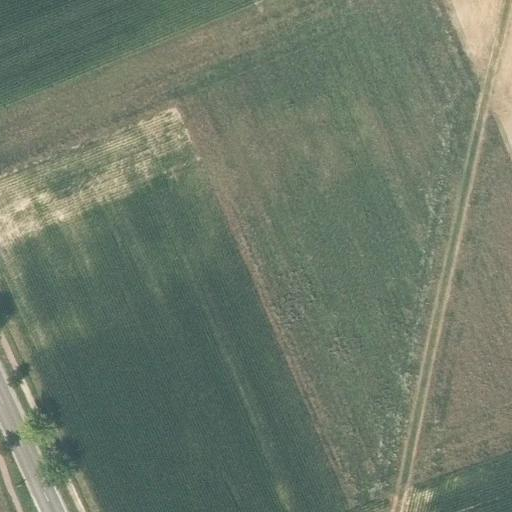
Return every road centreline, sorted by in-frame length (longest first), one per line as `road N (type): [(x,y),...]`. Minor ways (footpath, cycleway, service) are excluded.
road 1 (track): [(396,511),(506,0)]
road 2 (secondary): [(0,400),(50,511)]
